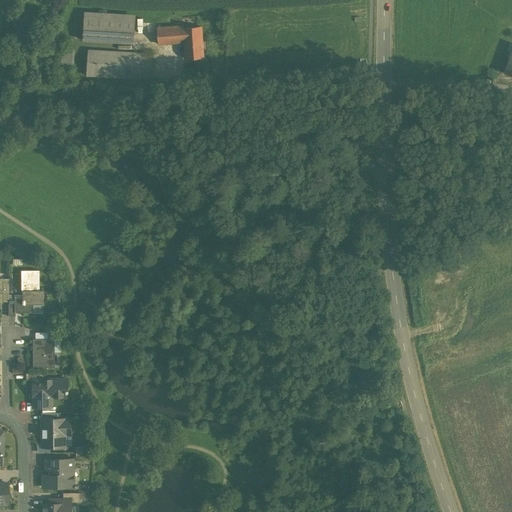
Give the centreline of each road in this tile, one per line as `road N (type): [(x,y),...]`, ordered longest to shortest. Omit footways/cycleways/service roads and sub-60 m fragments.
road 1 (tertiary): [(450,511),(410,382),(395,298),(382,71)]
road 2 (residential): [(382,71),(212,80),(170,65)]
